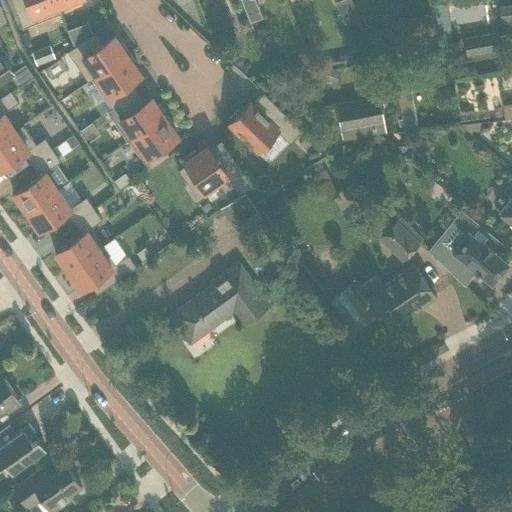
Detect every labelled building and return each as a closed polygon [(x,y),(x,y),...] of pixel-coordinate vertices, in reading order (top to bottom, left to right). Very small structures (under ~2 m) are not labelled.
[(57,5),(55,0),(11,0),(22,27),(39,20),(61,12),(58,4),(57,5)] [(240,0),(250,23),(262,18),(254,0),(240,0)] [(356,17),(349,0),(338,0),(335,1),(343,22),(356,17)] [(511,4),(498,7),(500,22),(511,20),(511,4)] [(91,78),(128,52),(121,41),(119,43),(113,34),(102,41),(95,31),(67,51),(78,68),(87,81),(91,78)] [(501,47),(498,32),(463,39),(466,54),(501,47)] [(37,49),(31,51),(36,65),(42,62),(37,49)] [(136,91),(129,81),(140,73),(134,64),(136,63),(128,52),(91,78),(101,93),(112,108),(112,107),(136,91)] [(0,82),(10,75),(17,85),(32,74),(24,64),(13,71),(1,55),(0,55),(0,82)] [(9,121),(2,112),(18,101),(10,90),(0,96),(0,140),(15,130),(14,129),(9,121)] [(112,108),(107,111),(127,139),(128,139),(132,136),(132,137),(166,114),(158,103),(156,105),(150,96),(143,101),(136,91),(112,107),(112,108)] [(271,99),(263,92),(251,104),(248,101),(239,110),(237,109),(229,117),(231,119),(228,122),(257,150),(265,141),(276,129),(290,142),(302,129),(271,99)] [(378,95),(335,104),(340,129),(365,124),(383,120),(378,95)] [(162,145),(177,135),(171,126),(173,124),(166,114),(132,137),(132,136),(128,139),(142,159),(149,169),(169,155),(162,145)] [(52,148),(44,137),(35,143),(27,132),(23,125),(22,124),(14,129),(15,130),(0,140),(0,167),(24,151),(31,162),(52,148)] [(65,139),(56,146),(60,152),(62,155),(71,148),(70,147),(65,139)] [(252,185),(230,153),(218,161),(209,148),(206,144),(196,152),(194,149),(184,156),(186,158),(183,161),(185,164),(177,169),(186,182),(187,184),(195,178),(206,194),(213,190),(219,185),(224,193),(234,186),(239,194),(243,192),(245,191),(252,185)] [(51,181),(44,171),(60,160),(52,148),(31,162),(39,174),(13,192),(18,200),(16,202),(23,212),(57,189),(51,181)] [(511,176),(501,190),(510,196),(498,211),(511,222),(511,176)] [(38,229),(65,210),(73,221),(93,207),(85,196),(69,207),(63,198),(57,189),(23,212),(30,221),(32,220),(38,229)] [(259,215),(243,192),(239,194),(221,207),(237,231),(259,215)] [(419,242),(395,219),(378,203),(361,219),(403,259),(419,242)] [(96,236),(90,227),(101,219),(93,207),(73,221),(80,232),(54,251),(60,259),(58,261),(65,271),(102,245),(96,236)] [(465,233),(451,249),(465,260),(475,269),(474,270),(478,273),(479,272),(491,281),(493,278),(497,279),(500,274),(499,271),(507,262),(495,252),(502,244),(485,231),(461,211),(451,222),(465,233)] [(88,282),(107,269),(115,280),(135,266),(127,254),(115,263),(110,256),(102,245),(65,271),(71,280),(73,279),(80,288),(88,282)] [(267,303),(256,287),(237,262),(212,281),(214,283),(171,314),(190,340),(232,309),(241,322),(267,303)] [(436,297),(425,280),(413,262),(366,294),(388,326),(421,303),(424,306),(436,297)] [(0,377),(0,409),(5,407),(7,410),(20,400),(3,376),(0,377)] [(8,423),(0,429),(0,463),(3,461),(11,473),(45,449),(33,433),(32,434),(29,430),(31,429),(27,424),(15,433),(8,423)] [(44,465),(23,479),(11,488),(24,507),(40,496),(51,511),(71,497),(69,493),(81,485),(66,463),(50,474),(44,465)]
